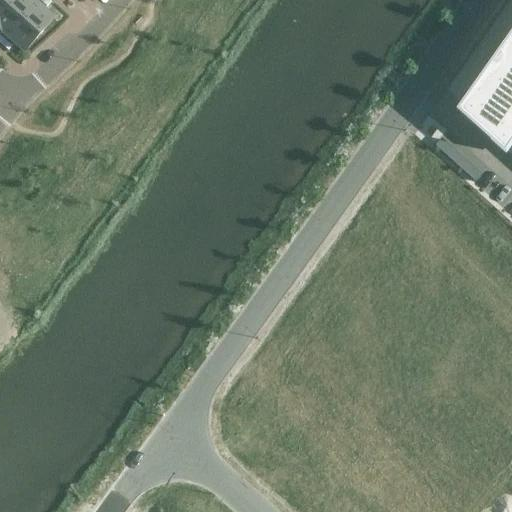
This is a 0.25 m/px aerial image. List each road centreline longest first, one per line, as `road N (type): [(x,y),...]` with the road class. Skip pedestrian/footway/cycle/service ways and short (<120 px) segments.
road 1 (unclassified): [(480,0),(166,437),(249,511)]
road 2 (residential): [(121,0),(19,96)]
